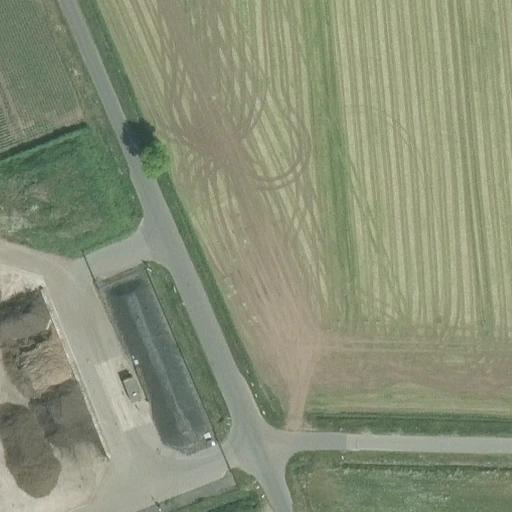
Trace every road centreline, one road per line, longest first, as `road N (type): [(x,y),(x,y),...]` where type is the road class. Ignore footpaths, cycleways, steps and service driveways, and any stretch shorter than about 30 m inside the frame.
road 1 (unclassified): [(257,447),(67,0)]
road 2 (unclassified): [(511,445),(257,447)]
